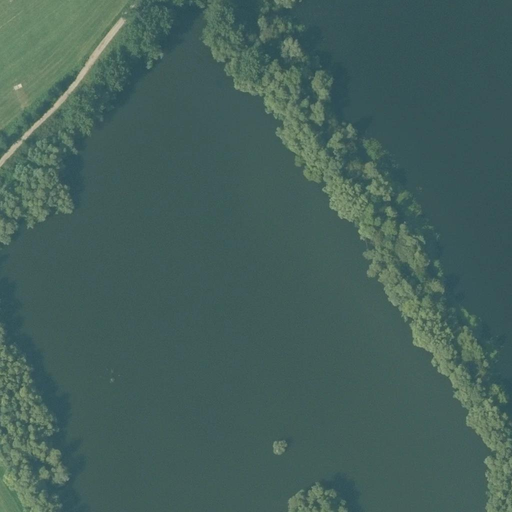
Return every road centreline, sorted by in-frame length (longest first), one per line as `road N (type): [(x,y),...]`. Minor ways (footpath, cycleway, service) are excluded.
road 1 (track): [(243,0),(511,447)]
road 2 (track): [(0,146),(137,0)]
